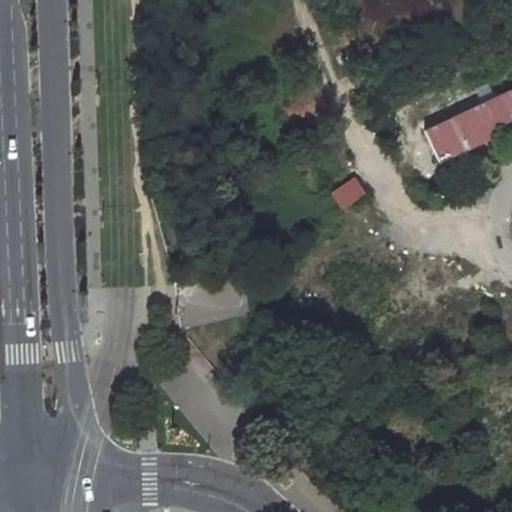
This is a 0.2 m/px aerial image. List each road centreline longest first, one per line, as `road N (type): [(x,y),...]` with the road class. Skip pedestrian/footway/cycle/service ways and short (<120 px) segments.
road 1 (primary): [(98,481),(63,299),(53,0)]
road 2 (primary): [(4,0),(23,482)]
road 3 (tertiary): [(260,511),(209,485),(98,481)]
